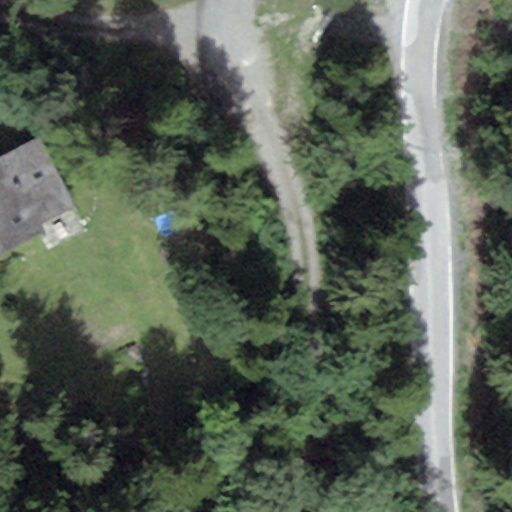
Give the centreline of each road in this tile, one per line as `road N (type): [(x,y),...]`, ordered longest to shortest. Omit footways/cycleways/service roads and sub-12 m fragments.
road 1 (track): [(227,0),(235,95),(292,243),(284,511)]
road 2 (unclassified): [(422,0),(412,32),(412,127),(434,511)]
